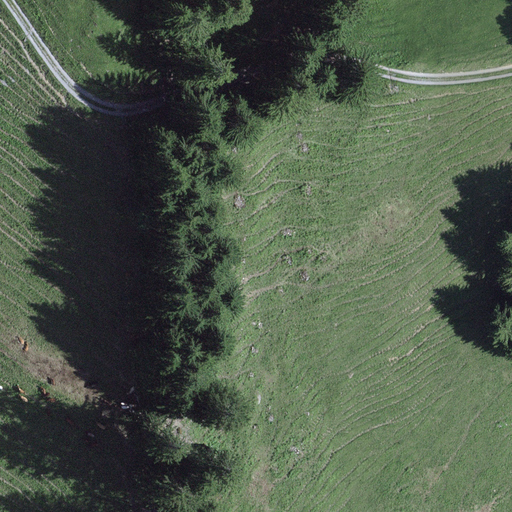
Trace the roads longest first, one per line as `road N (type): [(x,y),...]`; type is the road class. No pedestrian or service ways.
road 1 (track): [(5,0),(85,101),(125,113),(308,59),(411,80),(511,72)]
road 2 (track): [(199,87),(204,55),(294,0)]
